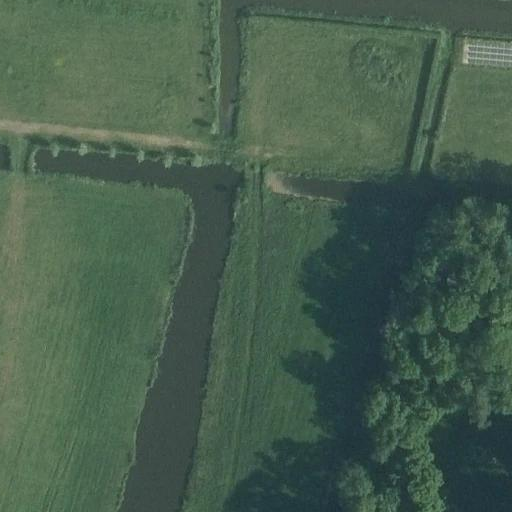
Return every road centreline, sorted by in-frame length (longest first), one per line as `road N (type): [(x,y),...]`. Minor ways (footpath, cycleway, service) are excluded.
road 1 (track): [(224,511),(259,168),(245,149),(19,134)]
road 2 (track): [(19,134),(9,266)]
